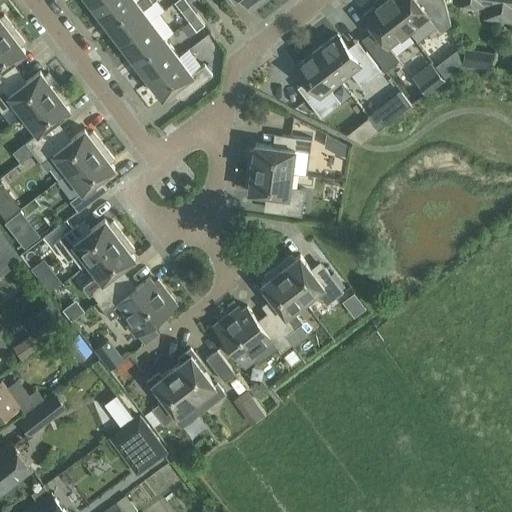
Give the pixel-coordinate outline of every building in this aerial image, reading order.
[(136,0),(100,0),(94,5),(107,23),(137,1),(136,0)] [(151,0),(137,0),(137,1),(107,23),(121,42),(151,19),(144,9),(153,2),(151,0)] [(409,30),(385,0),(377,0),(374,3),(376,5),(363,15),(383,40),(370,49),(386,70),(399,59),(389,46),(409,30)] [(385,0),(409,30),(429,14),(441,31),(451,23),(444,0),(432,0),(423,7),(417,0),(385,0)] [(502,0),(456,0),(457,0),(488,4),(486,20),(500,21),(502,0)] [(511,0),(502,0),(500,21),(511,22),(511,0)] [(189,19),(197,13),(189,2),(181,9),(189,19)] [(205,24),(197,13),(189,19),(197,30),(205,24)] [(0,38),(15,28),(4,14),(0,17),(0,16),(0,38)] [(151,19),(121,42),(135,60),(165,37),(151,19)] [(25,41),(15,28),(0,38),(0,85),(13,75),(6,66),(26,50),(21,44),(25,41)] [(338,34),(317,50),(340,80),(351,72),(362,85),(382,70),(367,52),(357,59),(338,34)] [(179,55),(165,37),(135,60),(149,78),(179,55)] [(457,48),(435,65),(445,78),(462,64),(457,48)] [(340,80),(317,50),(297,66),(316,91),(307,98),(320,117),(341,101),(331,87),(340,80)] [(192,73),(179,55),(149,78),(163,96),(181,82),(188,92),(213,74),(205,63),(192,73)] [(431,61),(412,75),(426,93),(444,79),(431,61)] [(13,75),(0,85),(0,108),(2,111),(15,102),(23,113),(59,86),(49,72),(45,75),(41,69),(20,85),(13,75)] [(59,86),(23,113),(38,132),(25,141),(33,152),(58,133),(50,124),(70,108),(66,102),(70,100),(59,86)] [(385,103),(395,116),(412,103),(402,90),(385,103)] [(58,133),(33,152),(47,170),(59,160),(68,171),(104,144),(93,131),(90,134),(85,128),(65,143),(58,133)] [(250,149),(247,166),(292,172),(295,149),(311,151),(312,138),(282,134),(281,146),(256,143),(255,150),(250,149)] [(104,144),(68,171),(82,190),(70,199),(78,210),(102,192),(95,182),(115,167),(110,161),(114,158),(104,144)] [(292,172),(247,166),(245,183),(250,184),(249,191),(274,195),(272,211),(302,215),(305,189),(290,186),(292,172)] [(20,206),(1,180),(0,180),(0,208),(6,217),(20,206)] [(4,221),(23,247),(39,234),(19,208),(4,221)] [(88,262),(124,234),(113,221),(110,224),(105,218),(85,233),(78,223),(53,241),(68,262),(74,257),(82,267),(88,262)] [(124,234),(88,262),(98,274),(83,286),(90,296),(93,293),(98,300),(97,301),(122,282),(115,272),(135,257),(131,251),(134,248),(124,234)] [(278,265),(305,301),(316,292),(326,304),(344,291),(325,266),(315,274),(300,254),(294,258),(291,254),(278,265)] [(48,272),(39,260),(30,267),(39,278),(48,272)] [(305,301),(278,265),(264,275),(267,279),(261,284),(276,304),(266,311),(272,318),(285,335),(303,321),(294,309),(305,301)] [(122,282),(97,301),(105,312),(111,319),(124,309),(132,319),(127,323),(136,335),(177,304),(158,279),(154,282),(150,276),(129,291),(122,282)] [(353,291),(342,300),(353,315),(365,307),(353,291)] [(27,323),(44,343),(67,325),(51,305),(27,323)] [(285,335),(272,318),(262,325),(247,305),(241,310),(238,306),(214,325),(245,365),(256,357),(252,352),(270,338),(281,352),(291,343),(285,335)] [(62,336),(70,346),(77,340),(69,330),(62,336)] [(171,368),(203,409),(224,392),(217,382),(215,384),(198,362),(201,361),(190,347),(179,356),(182,360),(171,368)] [(206,357),(225,381),(236,373),(218,349),(206,357)] [(104,362),(110,370),(123,360),(117,352),(104,362)] [(203,409),(171,368),(161,375),(159,372),(147,381),(157,394),(159,392),(164,398),(152,407),(164,424),(174,416),(181,425),(203,409)] [(0,420),(7,416),(9,418),(23,408),(8,385),(3,379),(0,381),(0,420)] [(256,396),(266,389),(261,384),(255,383),(249,387),(256,396)] [(56,392),(20,421),(31,436),(68,407),(56,392)] [(256,421),(266,413),(251,394),(242,401),(256,421)] [(136,447),(148,464),(166,451),(139,414),(109,437),(124,457),(136,447)] [(0,450),(0,493),(32,469),(12,442),(0,450)] [(85,485),(122,464),(112,446),(74,467),(85,485)] [(65,511),(51,493),(24,511),(65,511)] [(123,511),(115,502),(101,511),(123,511)]
